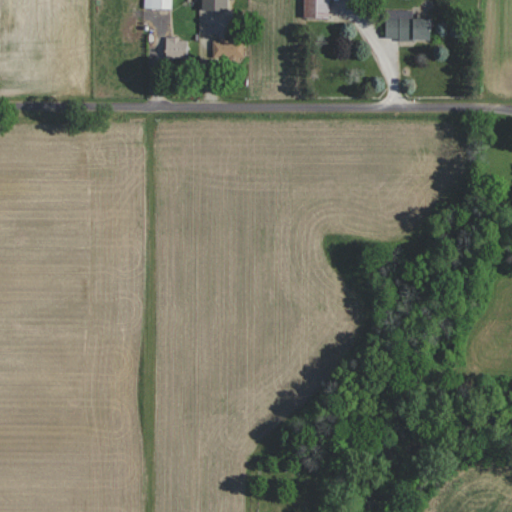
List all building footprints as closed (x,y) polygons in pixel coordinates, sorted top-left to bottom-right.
[(144,0),(144,7),(172,8),(172,0),(144,0)] [(202,0),(202,9),(228,9),(228,0),(202,0)] [(329,0),(303,0),(304,16),(329,17),(329,0)] [(412,17),(412,9),(386,9),(386,38),(430,38),(430,17),(412,17)] [(187,37),(165,38),(166,59),(188,58),(187,37)] [(213,39),(213,57),(244,56),(244,38),(213,39)]
